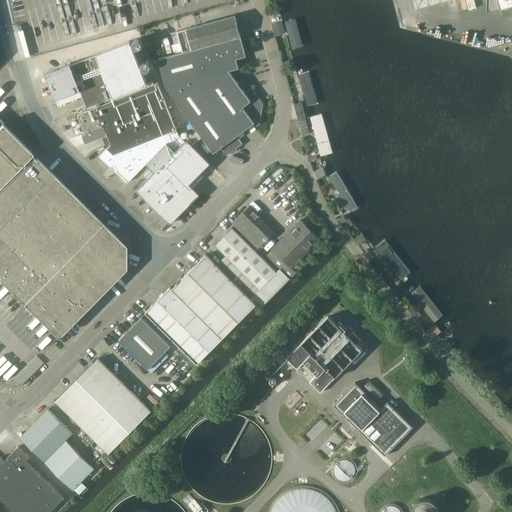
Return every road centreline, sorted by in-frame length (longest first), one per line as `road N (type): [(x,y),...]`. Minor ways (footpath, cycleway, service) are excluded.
road 1 (unclassified): [(511,431),(455,376),(310,171),(276,147)]
road 2 (unclassified): [(167,256),(44,130),(3,0)]
road 3 (unknown): [(428,427),(370,375),(348,372),(320,397),(299,375),(269,409),(302,461)]
road 4 (unclassified): [(9,416),(167,256)]
road 5 (unclassified): [(167,256),(276,147)]
road 6 (unclassified): [(276,147),(285,104),(257,0)]
road 7 (unclassified): [(401,0),(411,17),(511,26)]
